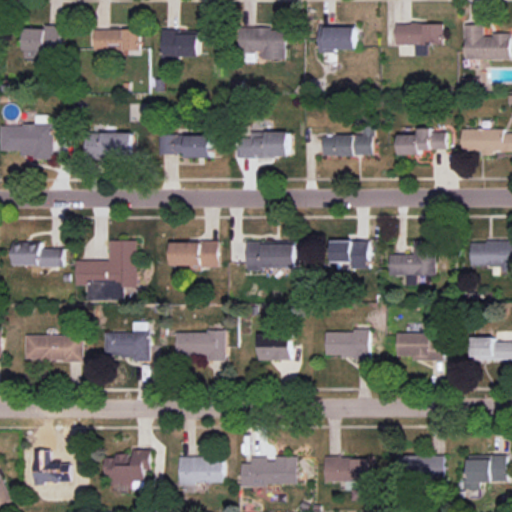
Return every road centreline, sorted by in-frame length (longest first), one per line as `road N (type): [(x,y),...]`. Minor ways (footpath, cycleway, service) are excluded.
road 1 (residential): [(0,197),(511,194)]
road 2 (residential): [(0,405),(511,402)]
